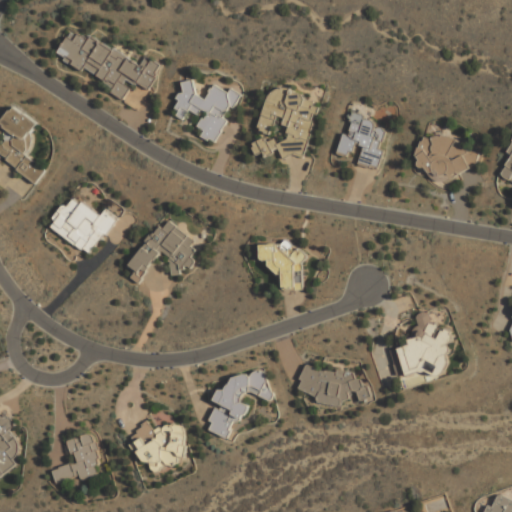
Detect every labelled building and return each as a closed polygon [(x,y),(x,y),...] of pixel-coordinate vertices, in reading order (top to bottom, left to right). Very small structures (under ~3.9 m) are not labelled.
[(71,30),(57,60),(129,92),(134,83),(151,91),(163,64),(146,56),(143,63),(71,30)] [(215,141),(221,132),(222,129),(225,121),(242,94),(232,88),(229,92),(216,84),(206,99),(194,92),(197,82),(186,80),(183,92),(182,94),(177,111),(203,118),(199,134),(208,140),(215,141)] [(318,111),(316,101),(305,98),(304,92),(282,87),(270,89),(260,130),(273,133),(277,117),(283,115),(288,139),(276,141),(268,139),(254,142),(257,154),(281,149),(282,156),(298,153),(307,155),(318,111)] [(46,170),(22,151),(42,126),(15,105),(1,122),(9,129),(4,135),(10,140),(0,152),(0,154),(37,182),(46,170)] [(379,167),(391,126),(350,114),(338,154),(357,159),(356,160),(379,167)] [(419,143),(421,170),(441,169),(441,182),(456,182),(455,171),(480,170),(478,139),(419,143)] [(511,144),(508,152),(511,154),(502,176),(511,180),(511,144)] [(120,219),(107,208),(101,216),(75,194),(49,225),(87,257),(120,219)] [(196,239),(166,217),(130,266),(144,276),(162,252),(173,260),(168,268),(179,276),(187,266),(189,267),(201,252),(192,245),(196,239)] [(283,289),(304,289),(304,245),(261,245),(261,261),(271,261),(271,273),(283,273),(283,289)] [(390,348),(399,380),(456,364),(445,324),(435,327),(430,311),(416,315),(419,325),(412,326),(416,341),(390,348)] [(309,361),(298,390),(344,407),(352,388),(361,391),(364,382),(309,361)] [(210,431),(229,437),(234,420),(243,423),(249,405),(241,403),(245,390),(266,397),(274,374),(256,368),(253,379),(233,373),(228,391),(219,389),(215,404),(219,405),(210,431)] [(0,475),(16,462),(13,458),(24,449),(9,431),(16,425),(3,409),(0,411),(0,475)] [(186,457),(186,426),(137,425),(136,464),(178,465),(178,456),(186,457)] [(69,439),(75,464),(54,469),(57,482),(81,477),(82,479),(103,474),(94,433),(69,439)] [(511,511),(511,499),(501,495),(497,496),(493,505),(486,507),(484,511),(511,511)]
